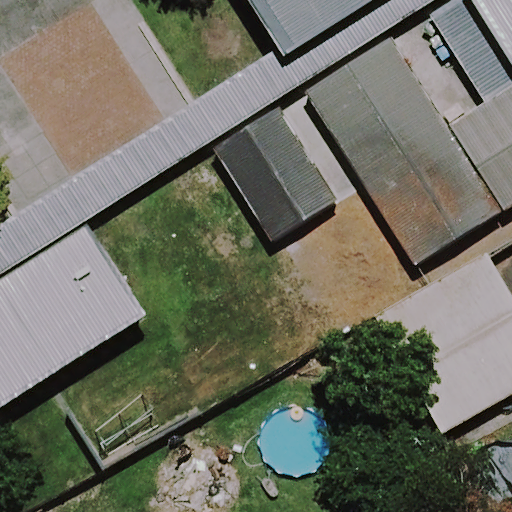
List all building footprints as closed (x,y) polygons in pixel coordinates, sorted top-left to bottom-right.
[(241,0),(286,67),(388,0),(241,0)] [(511,90),(511,0),(464,0),(419,26),(438,59),(473,38),(505,94),(511,90)] [(448,138),(374,24),(279,85),(404,279),(511,209),(511,134),(507,138),(490,111),(448,138)] [(511,399),(511,318),(481,266),(368,332),(435,445),(511,399)] [(36,511),(147,456),(52,268),(0,294),(0,460),(25,511),(36,511)]
